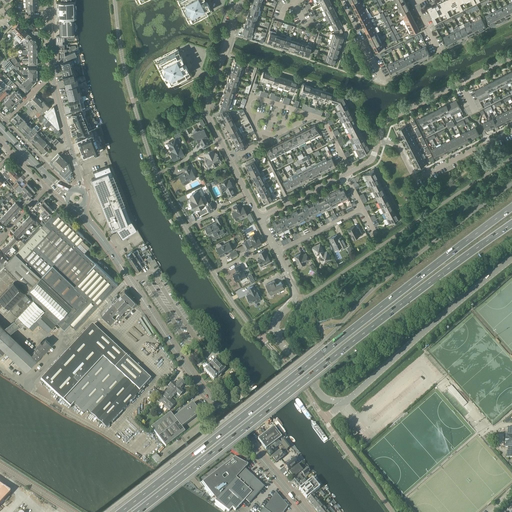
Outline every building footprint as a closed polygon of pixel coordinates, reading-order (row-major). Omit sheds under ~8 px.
[(176,0),(188,24),(212,12),(206,1),(208,0),(207,0),(176,0)] [(452,8),(447,0),(446,0),(441,3),(449,17),(450,17),(447,11),(452,8)] [(461,11),(455,0),(447,0),(452,8),(457,6),(460,12),(461,11)] [(465,2),(464,0),(455,0),(461,11),(463,10),(460,4),(465,2)] [(37,1),(25,2),(25,11),(33,11),(33,8),(37,7),(37,1)] [(76,36),(75,18),(75,1),(56,2),(56,8),(56,12),(57,23),(59,23),(59,36),(60,36),(72,36),(76,36)] [(324,10),(332,6),(330,1),(322,5),(324,10)] [(399,10),(407,6),(405,1),(397,5),(399,10)] [(262,5),(252,2),(250,7),(261,10),(262,5)] [(362,3),(354,8),(356,13),(364,8),(362,3)] [(449,17),(441,3),(435,6),(439,15),(444,12),(447,18),(449,17)] [(507,5),(502,8),(506,17),(511,14),(507,5)] [(332,6),(324,10),(326,15),(334,11),(332,6)] [(402,15),(410,11),(407,6),(399,10),(402,15)] [(439,15),(435,6),(432,7),(432,6),(427,8),(432,18),(431,19),(434,25),(437,23),(434,17),(439,15)] [(261,10),(250,7),(248,12),(259,15),(261,10)] [(359,18),(367,13),(364,8),(356,13),(359,18)] [(496,10),(501,20),(506,17),(502,8),(496,10)] [(501,20),(496,10),(491,13),(496,22),(501,20)] [(329,20),(337,16),(334,11),(326,15),(328,18),(329,20)] [(410,11),(402,15),(404,20),(412,16),(410,11)] [(259,15),(248,12),(247,17),(255,20),(257,20),(259,15)] [(361,22),(369,18),(367,13),(359,18),(361,22)] [(491,13),(485,16),(489,22),(488,22),(490,26),(492,25),(492,24),(496,22),(491,13)] [(480,15),(474,18),(480,30),(484,28),(484,29),(487,28),(485,24),(484,24),(480,15)] [(337,16),(329,20),(331,24),(339,20),(338,18),(337,16)] [(407,25),(415,21),(412,16),(404,20),(407,25)] [(369,18),(361,22),(364,27),(372,23),(369,18)] [(470,24),(475,33),(480,30),(474,18),(469,21),(470,24)] [(339,20),(331,24),(334,30),(338,28),(340,31),(342,31),(340,27),(342,25),(339,20)] [(415,21),(407,25),(409,30),(417,26),(415,21)] [(475,33),(470,24),(469,21),(464,24),(465,26),(469,35),(475,33)] [(10,31),(15,35),(16,34),(23,27),(21,25),(19,23),(18,23),(10,31)] [(372,23),(364,27),(366,32),(374,28),(372,23)] [(417,26),(409,30),(412,36),(418,33),(417,31),(419,30),(417,26)] [(460,29),(458,26),(453,29),(454,32),(460,43),(465,40),(460,29)] [(470,37),(465,26),(460,29),(465,40),(470,37)] [(23,27),(16,34),(21,38),(27,32),(27,31),(25,29),(23,27)] [(252,30),(243,27),(242,33),(244,33),(243,36),(251,39),(252,36),(250,35),(252,30)] [(374,28),(366,32),(369,37),(377,33),(374,28)] [(275,35),(276,32),(269,30),(268,34),(269,34),(267,41),(272,43),(275,35)] [(342,31),(340,31),(338,36),(332,34),(330,39),(332,40),(341,42),(343,37),(341,36),(342,31)] [(460,43),(454,32),(449,34),(453,44),(454,45),(460,43)] [(371,42),(379,38),(377,33),(369,37),(371,42)] [(22,43),(37,43),(37,42),(36,41),(36,40),(35,39),(34,39),(33,38),(30,38),(30,36),(28,34),(25,37),(26,39),(27,39),(28,39),(28,41),(22,41),(22,43)] [(285,38),(286,35),(281,34),(280,36),(277,45),(282,46),(285,38)] [(453,44),(449,34),(443,37),(446,43),(446,44),(447,48),(450,46),(450,45),(453,44)] [(288,48),(290,40),(285,38),(282,46),(282,48),(287,50),(288,48)] [(379,38),(371,42),(374,47),(382,43),(379,38)] [(331,45),(339,47),(341,42),(332,40),(330,39),(329,44),(331,45)] [(301,43),(298,52),(303,53),(306,45),(306,43),(301,41),(301,43)] [(382,43),(374,47),(376,51),(378,50),(379,53),(385,50),(382,43)] [(306,45),(303,53),(308,55),(311,46),(306,45)] [(340,48),(331,45),(329,50),(338,53),(339,53),(340,48)] [(420,49),(425,58),(428,56),(429,57),(431,56),(429,52),(426,46),(420,49)] [(193,80),(191,76),(185,64),(186,63),(185,61),(184,58),(182,59),(177,47),(153,59),(167,87),(172,84),(174,89),(193,80)] [(425,58),(420,49),(415,52),(419,61),(425,58)] [(62,52),(55,52),(55,61),(57,61),(61,58),(62,61),(76,55),(74,51),(67,53),(67,54),(64,56),(64,51),(62,51),(62,52)] [(409,54),(414,64),(419,61),(415,52),(409,54)] [(336,58),(327,55),(325,54),(324,60),(334,63),(336,58)] [(404,57),(408,66),(414,64),(409,54),(404,57)] [(399,60),(403,69),(408,66),(404,57),(399,60)] [(72,59),(60,62),(62,68),(74,65),(72,59)] [(2,67),(1,68),(3,70),(6,69),(8,67),(10,65),(12,64),(9,60),(7,62),(4,65),(2,67)] [(233,62),(232,65),(243,69),(245,63),(234,60),(234,62),(233,62)] [(393,63),(398,72),(403,69),(399,60),(393,63)] [(398,72),(393,63),(388,65),(391,72),(390,72),(392,76),(394,74),(398,72)] [(74,65),(62,68),(63,74),(74,71),(74,72),(75,71),(74,65)] [(241,69),(232,65),(230,69),(231,70),(231,71),(239,74),(241,75),(243,69),(241,69)] [(266,82),(269,73),(265,71),(262,70),(261,74),(262,74),(260,81),(266,82)] [(63,74),(62,74),(64,80),(65,80),(75,77),(74,72),(74,71),(63,74)] [(228,77),(237,80),(239,74),(231,71),(230,73),(229,73),(228,77)] [(275,75),(269,73),(266,82),(270,84),(269,84),(270,85),(271,86),(271,84),(275,75)] [(502,76),(506,84),(511,82),(507,74),(502,76)] [(20,76),(31,86),(33,83),(27,77),(22,75),(20,76)] [(277,86),(280,76),(275,75),(271,84),(277,86)] [(21,83),(28,89),(31,86),(20,76),(19,78),(22,82),(21,83)] [(280,76),(277,86),(283,88),(286,78),(280,76)] [(498,78),(502,87),(506,84),(502,76),(498,78)] [(75,77),(65,80),(66,86),(79,83),(77,77),(75,77)] [(228,77),(227,81),(227,83),(236,86),(238,86),(239,81),(237,80),(228,77)] [(288,90),(292,80),(286,78),(283,88),(288,90)] [(493,81),(497,89),(502,87),(498,78),(493,81)] [(28,89),(21,83),(17,80),(15,82),(25,92),(28,89)] [(292,80),(288,90),(294,92),(297,85),(297,86),(299,82),(296,81),(296,82),(292,80)] [(489,83),(493,91),(497,89),(493,81),(489,83)] [(254,82),(252,89),(255,90),(254,93),(259,95),(261,96),(263,91),(255,89),(257,83),(254,82)] [(79,83),(66,86),(68,92),(80,89),(79,83)] [(225,84),(224,88),(236,92),(238,86),(236,86),(227,83),(226,85),(225,84)] [(306,96),(309,86),(305,85),(305,84),(303,83),(301,87),(302,87),(300,94),(306,96)] [(493,91),(489,83),(484,86),(488,94),(488,93),(493,91)] [(7,92),(10,89),(11,88),(10,86),(9,86),(8,86),(0,94),(0,98),(2,100),(8,93),(7,92)] [(309,86),(306,96),(312,98),(315,88),(309,86)] [(479,88),(485,99),(490,96),(488,93),(488,94),(484,86),(479,88)] [(12,91),(19,98),(23,94),(16,87),(12,91)] [(224,88),(223,92),(224,92),(223,94),(232,97),(234,98),(236,92),(224,88)] [(315,88),(312,98),(317,99),(320,90),(315,88)] [(485,99),(479,88),(475,91),(475,90),(474,90),(480,101),(485,99)] [(80,89),(68,92),(69,98),(81,95),(80,89)] [(323,101),(326,92),(320,90),(317,99),(323,101)] [(19,98),(12,91),(8,95),(9,96),(4,102),(10,108),(19,98)] [(326,92),(323,101),(329,103),(330,101),(332,93),(326,92)] [(337,103),(342,97),(338,96),(339,94),(332,92),(332,93),(330,101),(337,103)] [(36,107),(42,100),(36,94),(29,100),(35,107),(36,107)] [(232,97),(223,94),(222,96),(220,100),(230,103),(232,103),(234,98),(232,97)] [(83,101),(81,95),(69,98),(68,98),(70,104),(83,101)] [(342,97),(337,103),(340,110),(347,106),(342,97)] [(43,100),(42,100),(36,107),(41,113),(48,106),(43,100)] [(230,103),(220,100),(219,104),(220,104),(219,106),(220,106),(218,111),(228,110),(230,103)] [(451,103),(456,113),(462,110),(456,100),(451,103)] [(27,109),(30,106),(32,104),(29,101),(24,106),(27,109)] [(83,101),(70,104),(71,110),(72,110),(73,112),(80,109),(80,108),(84,107),(83,101)] [(456,113),(451,103),(447,105),(451,113),(450,113),(451,116),(456,113)] [(441,107),(445,115),(450,113),(451,113),(447,105),(446,104),(441,107)] [(341,116),(350,112),(347,106),(340,110),(338,111),(341,116)] [(44,115),(56,127),(58,125),(54,110),(52,107),(44,115)] [(445,115),(441,107),(437,109),(441,117),(445,115)] [(33,109),(28,114),(31,117),(37,111),(34,108),(33,109)] [(83,109),(72,113),(74,120),(85,116),(83,109)] [(432,112),(436,120),(441,117),(437,109),(432,112)] [(222,122),(231,117),(228,110),(218,111),(221,115),(220,116),(221,118),(220,118),(222,122)] [(511,119),(507,111),(502,113),(506,121),(511,119)] [(14,122),(20,116),(17,112),(11,119),(14,122)] [(341,116),(338,117),(341,123),(343,122),(352,117),(350,112),(341,116)] [(436,120),(432,112),(428,114),(432,122),(436,120)] [(506,121),(502,113),(498,116),(502,124),(506,121)] [(423,116),(427,124),(432,122),(428,114),(423,116)] [(17,125),(23,119),(20,116),(14,122),(17,125)] [(85,116),(74,120),(76,125),(77,127),(86,124),(88,123),(85,116)] [(427,124),(423,116),(419,119),(423,127),(427,124)] [(502,124),(498,116),(493,118),(497,126),(502,124)] [(231,117),(222,122),(224,125),(225,125),(226,127),(234,122),(231,117)] [(352,117),(343,122),(346,127),(355,122),(352,117)] [(497,126),(493,118),(488,121),(492,129),(497,126)] [(23,119),(17,125),(20,128),(26,122),(23,119)] [(26,122),(20,128),(23,131),(30,124),(32,122),(30,121),(27,123),(26,122)] [(492,129),(488,121),(483,123),(487,131),(492,129)] [(228,132),(236,128),(234,122),(226,127),(226,128),(226,129),(228,132)] [(349,132),(358,128),(355,122),(346,127),(349,132)] [(26,134),(32,128),(31,126),(32,125),(30,124),(23,131),(26,134)] [(77,127),(75,128),(76,130),(76,131),(77,135),(88,130),(86,124),(77,127)] [(314,125),(310,127),(314,135),(315,137),(319,134),(314,125)] [(401,133),(409,130),(406,125),(399,129),(401,133)] [(32,128),(26,134),(29,137),(37,129),(34,126),(32,128)] [(236,128),(228,132),(229,136),(230,136),(231,137),(239,133),(241,133),(238,127),(236,128)] [(310,139),(315,137),(314,135),(310,127),(305,130),(310,139)] [(470,130),(474,137),(479,135),(475,127),(470,130)] [(358,128),(349,132),(351,138),(361,133),(358,128)] [(36,132),(30,138),(33,142),(42,133),(45,130),(44,129),(41,131),(38,134),(36,132)] [(193,133),(195,139),(196,138),(198,142),(199,141),(203,148),(210,144),(206,138),(208,137),(203,129),(200,131),(199,130),(197,131),(197,130),(196,130),(195,130),(194,130),(194,131),(193,131),(193,132),(193,133)] [(305,142),(310,139),(305,130),(300,132),(305,142)] [(404,138),(411,134),(409,130),(401,133),(404,138)] [(474,137),(470,130),(465,132),(469,140),(474,137)] [(239,133),(231,137),(232,139),(231,139),(233,143),(242,139),(244,138),(242,132),(241,133),(239,133)] [(300,144),(305,142),(300,132),(295,134),(299,142),(300,144)] [(352,144),(365,138),(362,132),(361,133),(351,138),(349,139),(352,144)] [(469,140),(465,132),(461,135),(464,142),(469,140)] [(37,145),(43,139),(41,137),(44,135),(42,133),(33,142),(37,145)] [(295,147),(300,144),(299,142),(295,134),(290,137),(295,147)] [(411,134),(404,138),(406,143),(414,139),(411,134)] [(43,139),(37,145),(40,149),(50,139),(49,137),(47,135),(43,139)] [(92,137),(77,142),(81,153),(95,148),(95,149),(99,148),(95,135),(91,136),(92,137)] [(464,142),(461,135),(456,137),(460,145),(464,142)] [(290,149),(295,147),(290,137),(285,139),(290,149)] [(460,145),(456,137),(451,140),(455,147),(460,145)] [(50,139),(40,149),(43,152),(50,146),(49,144),(50,142),(53,139),(51,138),(50,139)] [(365,138),(352,144),(355,150),(366,144),(367,143),(365,138)] [(178,158),(184,155),(180,147),(179,148),(175,139),(170,142),(171,145),(168,146),(170,150),(171,149),(172,151),(170,153),(174,160),(175,159),(175,160),(178,158)] [(242,139),(233,143),(235,147),(235,146),(236,148),(239,147),(240,150),(248,146),(246,143),(245,144),(242,139)] [(286,151),(290,149),(285,139),(281,142),(286,151)] [(409,148),(416,144),(414,139),(406,143),(409,148)] [(455,147),(451,140),(446,142),(450,150),(455,147)] [(281,154),(286,151),(281,142),(276,144),(281,154)] [(450,150),(446,142),(441,145),(445,152),(450,150)] [(276,156),(281,154),(276,144),(271,147),(275,155),(276,156)] [(366,144),(355,150),(359,158),(364,155),(363,152),(366,151),(366,152),(370,150),(369,147),(368,148),(366,144)] [(416,144),(409,148),(411,153),(419,149),(416,144)] [(445,152),(441,145),(436,147),(440,155),(445,152)] [(271,147),(266,149),(267,152),(266,152),(270,159),(276,156),(275,155),(271,147)] [(440,155),(436,147),(431,149),(435,157),(440,155)] [(217,165),(217,164),(217,163),(218,163),(217,162),(219,161),(218,158),(219,158),(218,157),(218,156),(217,155),(216,155),(215,152),(214,153),(212,149),(204,153),(206,157),(205,158),(209,166),(211,165),(212,166),(213,166),(214,166),(215,166),(216,166),(216,165),(217,165)] [(413,158),(421,154),(419,149),(411,153),(413,158)] [(53,162),(51,164),(64,179),(71,172),(69,162),(67,163),(62,157),(64,155),(62,153),(60,155),(59,155),(58,153),(51,160),(53,161),(53,162)] [(421,154),(413,158),(416,163),(424,159),(421,154)] [(247,171),(256,166),(258,165),(254,157),(245,162),(246,164),(245,165),(246,167),(245,167),(246,168),(247,171)] [(327,160),(326,160),(330,168),(335,166),(331,158),(327,160)] [(325,159),(321,161),(326,171),(330,168),(326,160),(325,159)] [(424,159),(416,163),(418,168),(426,164),(424,159)] [(321,161),(316,163),(321,173),(326,171),(321,161)] [(316,163),(311,166),(316,175),(321,173),(316,163)] [(191,169),(190,168),(188,164),(182,167),(185,172),(179,175),(183,184),(195,178),(191,169)] [(131,221),(113,175),(109,165),(93,172),(95,177),(91,178),(95,188),(111,229),(115,228),(122,239),(136,230),(131,221)] [(7,172),(4,175),(8,179),(10,176),(15,171),(14,170),(12,167),(11,167),(10,166),(5,171),(7,172)] [(256,166),(247,171),(249,174),(250,174),(250,176),(259,171),(257,168),(256,166)] [(311,166),(306,168),(311,178),(316,175),(311,166)] [(306,168),(301,171),(306,180),(311,178),(306,168)] [(367,180),(376,176),(374,172),(375,172),(373,169),(370,171),(370,172),(364,175),(367,180)] [(15,171),(10,176),(14,180),(15,181),(20,176),(19,175),(17,172),(16,173),(15,171)] [(259,171),(250,176),(251,177),(251,178),(252,181),(261,177),(259,171)] [(301,171),(297,173),(301,183),(306,180),(301,171)] [(297,173),(292,176),(297,185),(301,183),(297,173)] [(292,176),(287,178),(292,188),(297,185),(292,176)] [(369,186),(379,181),(376,176),(367,180),(369,186)] [(256,186),(264,182),(261,177),(252,181),(254,185),(255,185),(256,186)] [(229,198),(236,194),(232,187),(232,186),(229,180),(227,181),(226,180),(221,182),(222,183),(219,185),(223,191),(225,190),(229,198)] [(292,188),(288,180),(283,182),(287,190),(292,188)] [(264,182),(256,186),(257,188),(256,188),(258,192),(268,187),(269,186),(266,181),(264,182)] [(369,186),(367,187),(370,192),(372,191),(381,186),(379,181),(369,186)] [(19,184),(14,189),(17,192),(19,191),(20,192),(23,189),(26,191),(31,186),(27,182),(21,187),(19,184)] [(31,186),(26,191),(26,192),(22,195),(26,199),(25,201),(27,204),(32,198),(30,196),(35,191),(31,186)] [(375,197),(384,192),(381,186),(372,191),(375,197)] [(261,197),(271,192),(268,187),(258,192),(260,196),(260,195),(261,197)] [(337,190),(342,201),(348,198),(343,189),(340,190),(339,189),(337,190)] [(332,194),(337,204),(342,201),(337,190),(334,192),(335,193),(332,194)] [(203,206),(203,205),(204,204),(203,203),(207,201),(204,195),(200,197),(197,191),(191,193),(192,196),(189,197),(191,201),(191,202),(191,203),(191,204),(191,205),(191,206),(192,206),(192,207),(193,207),(194,207),(195,209),(196,208),(197,208),(197,209),(198,209),(199,209),(200,209),(200,208),(201,208),(202,207),(202,206),(203,206)] [(271,192),(261,197),(262,199),(261,199),(263,203),(271,199),(272,201),(275,200),(271,192)] [(384,192),(375,197),(378,202),(387,197),(384,192)] [(337,204),(332,194),(329,196),(328,194),(326,196),(331,206),(337,204)] [(321,200),(326,209),(331,206),(326,196),(323,197),(324,198),(321,200)] [(380,207),(391,202),(388,197),(387,197),(378,202),(380,207)] [(43,210),(48,205),(44,200),(39,205),(35,209),(37,210),(41,207),(43,210)] [(315,201),(321,212),(326,209),(321,200),(318,201),(318,200),(315,201)] [(11,206),(16,211),(21,206),(15,201),(11,206)] [(321,212),(315,201),(313,202),(313,204),(311,205),(315,215),(321,212)] [(383,213),(392,208),(393,207),(391,202),(380,207),(383,213)] [(246,214),(243,207),(241,208),(239,203),(233,206),(235,211),(232,213),(234,216),(236,219),(239,218),(240,218),(241,219),(243,218),(243,217),(242,216),(246,214)] [(48,205),(43,210),(45,212),(42,216),(43,217),(42,219),(45,222),(52,215),(49,212),(52,209),(48,205)] [(315,215),(311,205),(308,207),(307,205),(304,206),(310,217),(311,217),(311,218),(312,218),(313,218),(314,218),(315,217),(315,216),(315,215)] [(16,211),(11,206),(7,210),(12,215),(16,211)] [(310,217),(304,206),(302,208),(303,209),(300,211),(305,220),(306,221),(307,221),(308,221),(309,220),(310,220),(310,219),(309,218),(310,217)] [(392,208),(383,213),(386,218),(395,214),(392,208)] [(25,321),(32,328),(38,322),(47,331),(50,327),(54,331),(57,328),(53,323),(56,322),(64,329),(70,322),(75,327),(117,283),(95,263),(83,253),(92,243),(85,236),(84,236),(56,210),(52,215),(45,222),(20,249),(6,263),(3,267),(5,269),(7,268),(16,277),(0,294),(0,293),(0,297),(5,302),(0,306),(0,308),(3,311),(5,309),(7,311),(10,307),(18,315),(25,321)] [(12,215),(7,210),(3,214),(8,219),(12,215)] [(305,220),(300,211),(297,212),(296,211),(294,212),(299,223),(305,220)] [(299,223),(294,212),(291,213),(292,215),(289,216),(294,225),(299,223)] [(8,219),(3,214),(0,217),(0,219),(4,224),(8,219)] [(29,214),(25,219),(30,224),(35,219),(29,214)] [(395,214),(386,218),(389,224),(395,221),(399,219),(398,217),(397,217),(395,214)] [(217,221),(205,227),(205,229),(205,230),(206,234),(208,234),(209,235),(210,234),(213,240),(225,234),(222,229),(220,230),(217,225),(222,222),(218,216),(215,218),(217,221)] [(294,225),(289,216),(286,217),(286,216),(283,217),(288,228),(294,225)] [(288,228),(283,217),(280,219),(281,220),(278,221),(283,231),(288,228)] [(25,219),(21,223),(26,228),(28,226),(30,227),(31,226),(30,224),(25,219)] [(283,231),(278,221),(276,223),(275,221),(272,223),(278,234),(283,231)] [(17,228),(22,232),(26,228),(21,223),(17,228)] [(359,236),(362,235),(359,228),(356,230),(354,226),(347,229),(352,238),(359,235),(359,236)] [(22,232),(17,228),(13,232),(18,237),(22,232)] [(254,247),(261,244),(258,237),(257,237),(255,233),(249,235),(250,237),(246,239),(249,245),(252,244),(254,247)] [(336,235),(329,238),(335,249),(341,246),(342,247),(346,245),(342,238),(340,239),(339,239),(336,235)] [(8,242),(11,245),(12,246),(18,240),(14,236),(8,242)] [(1,249),(6,253),(9,250),(14,255),(17,251),(12,246),(11,245),(8,242),(1,249)] [(216,246),(217,248),(216,248),(217,249),(216,250),(217,251),(218,251),(219,253),(218,253),(219,255),(220,255),(220,256),(233,250),(229,242),(221,246),(220,244),(219,244),(217,245),(216,246)] [(323,263),(331,259),(327,251),(324,252),(320,243),(311,247),(316,255),(318,254),(323,263)] [(126,254),(129,259),(138,252),(139,252),(137,250),(134,252),(132,250),(126,254)] [(265,264),(270,261),(267,254),(266,255),(264,250),(258,253),(260,258),(257,259),(261,266),(261,265),(262,266),(263,266),(264,265),(265,264)] [(129,259),(131,262),(141,256),(138,252),(129,259)] [(305,262),(309,260),(305,253),(300,256),(299,253),(294,256),(297,262),(296,262),(298,265),(299,266),(305,263),(305,262)] [(138,258),(131,262),(133,266),(143,260),(142,258),(141,256),(138,258)] [(143,260),(133,266),(135,268),(136,270),(139,268),(143,266),(141,264),(145,262),(144,260),(143,260)] [(239,271),(233,275),(234,277),(233,277),(233,278),(233,279),(234,279),(235,279),(236,281),(246,276),(246,277),(247,276),(250,283),(255,281),(251,273),(246,275),(243,269),(242,270),(240,264),(234,267),(236,271),(238,270),(239,271)] [(279,290),(285,288),(283,284),(282,284),(280,282),(276,284),(274,280),(265,285),(268,291),(272,289),(274,293),(279,291),(280,291),(279,290)] [(250,293),(246,295),(249,302),(253,300),(255,303),(260,301),(259,297),(256,290),(255,290),(253,285),(247,288),(250,293)] [(117,300),(114,297),(112,300),(114,301),(101,316),(110,325),(115,320),(111,317),(117,311),(120,313),(115,318),(118,321),(123,316),(121,314),(124,311),(130,304),(134,307),(137,304),(134,301),(124,291),(120,295),(121,295),(117,300)] [(0,355),(1,357),(6,350),(26,369),(50,344),(45,339),(30,355),(9,334),(21,325),(25,321),(18,315),(15,319),(2,328),(0,326),(0,355)] [(132,363),(126,357),(92,325),(40,381),(62,401),(70,408),(73,405),(80,411),(83,408),(87,411),(100,397),(126,370),(132,363)] [(202,367),(202,368),(202,369),(204,371),(213,381),(224,370),(215,360),(208,367),(206,364),(202,367)] [(132,363),(87,411),(105,428),(150,380),(132,363)] [(184,384),(180,380),(175,386),(172,383),(166,389),(170,392),(169,393),(170,394),(169,395),(172,398),(176,394),(179,397),(183,393),(179,390),(184,384)] [(160,394),(154,389),(149,395),(154,400),(160,394)] [(172,398),(169,395),(170,394),(169,393),(170,392),(166,389),(160,396),(161,397),(157,401),(159,404),(160,403),(164,406),(164,408),(164,409),(166,410),(167,411),(168,410),(169,411),(175,404),(171,399),(172,398)] [(310,415),(295,397),(294,396),(293,397),(293,398),(293,399),(306,418),(308,419),(309,419),(310,418),(310,417),(310,415)] [(173,418),(181,428),(200,414),(192,404),(173,418)] [(181,428),(173,418),(170,414),(150,429),(165,448),(185,433),(181,428)] [(328,440),(316,424),(314,422),(311,422),(311,424),(312,427),(325,443),(328,440)] [(282,439),(274,428),(258,440),(266,451),(282,439)] [(280,443),(282,445),(284,448),(271,458),(276,463),(283,457),(281,454),(284,452),(284,453),(286,451),(290,447),(284,440),(280,443)] [(282,445),(280,443),(279,442),(266,452),(270,456),(277,450),(275,448),(278,446),(279,447),(282,445)] [(344,461),(332,445),(329,443),(327,443),(327,445),(328,448),(340,464),(344,461)] [(214,499),(215,500),(223,491),(240,474),(247,466),(249,464),(246,462),(245,463),(243,461),(242,463),(239,461),(240,460),(235,457),(200,484),(204,489),(205,489),(209,493),(208,494),(213,500),(214,499)] [(284,467),(288,472),(297,465),(297,464),(298,463),(295,458),(284,467)] [(302,471),(297,465),(292,470),(288,473),(293,479),(302,471)] [(252,500),(263,488),(245,472),(246,471),(245,470),(248,466),(247,466),(240,474),(223,491),(215,500),(216,501),(215,503),(227,511),(229,511),(232,509),(235,511),(246,500),(249,503),(252,500)] [(296,479),(292,482),(298,490),(308,481),(305,478),(301,481),(298,477),(296,479)] [(306,499),(316,491),(319,489),(312,480),(299,490),(306,499)] [(10,493),(0,486),(0,503),(3,500),(5,502),(12,495),(9,493),(10,493)] [(283,511),(287,507),(275,493),(263,509),(260,511),(283,511)] [(316,496),(314,497),(313,495),(307,500),(310,504),(316,499),(317,498),(316,496)] [(320,503),(316,499),(310,504),(314,508),(320,503)] [(316,511),(317,511),(323,507),(320,503),(314,508),(316,511)]
